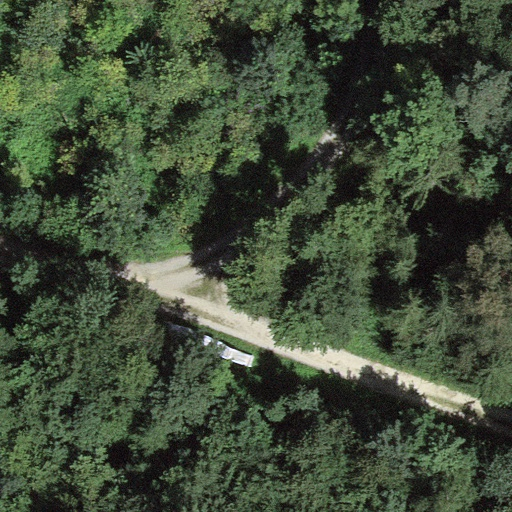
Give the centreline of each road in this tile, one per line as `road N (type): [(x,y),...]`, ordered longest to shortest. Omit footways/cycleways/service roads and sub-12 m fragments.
road 1 (track): [(511,419),(198,309),(356,144),(384,0)]
road 2 (track): [(0,243),(198,309)]
